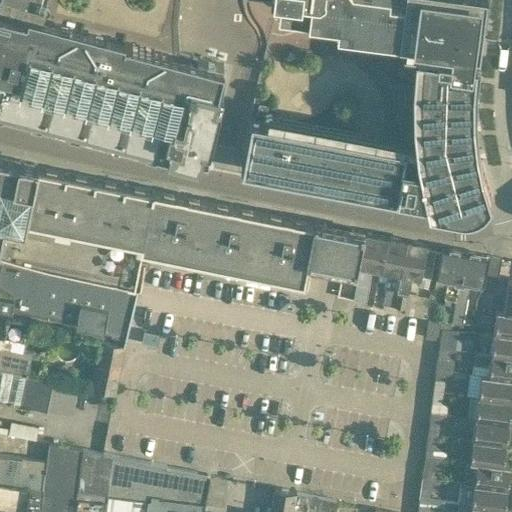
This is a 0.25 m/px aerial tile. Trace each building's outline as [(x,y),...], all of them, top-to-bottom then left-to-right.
[(0,0),(0,7),(103,33),(112,1),(178,20),(180,5),(180,0),(0,0)] [(434,196),(479,205),(490,193),(482,166),(482,165),(476,139),(473,112),(473,84),(475,56),(474,56),(470,55),(472,44),(468,43),(468,37),(477,38),(480,15),(482,0),(403,0),(399,31),(274,15),(254,93),(250,113),(249,118),(242,156),(241,163),(395,192),(396,189),(408,191),(425,195),(434,196)] [(286,0),(290,1),(290,6),(325,10),(326,5),(337,7),(336,14),(349,16),(348,21),(384,26),(385,21),(398,23),(400,0),(286,0)] [(112,1),(103,33),(0,7),(0,70),(181,119),(197,57),(179,52),(178,20),(112,1)] [(181,119),(0,70),(0,108),(183,157),(184,156),(198,160),(200,152),(202,152),(204,142),(208,143),(223,88),(219,87),(225,63),(213,60),(213,57),(209,56),(208,59),(197,57),(181,119)] [(143,248),(155,190),(37,166),(38,163),(19,159),(19,160),(0,156),(0,256),(37,266),(70,273),(114,284),(135,288),(143,248)] [(155,190),(143,248),(195,258),(207,200),(198,198),(198,196),(188,194),(188,196),(186,196),(175,193),(175,194),(173,193),(173,191),(163,189),(163,191),(155,190)] [(207,200),(195,258),(244,268),(248,269),(260,211),(251,209),(252,207),(242,205),(241,207),(239,207),(239,206),(228,204),(228,205),(226,204),(227,202),(217,200),(216,202),(207,200)] [(260,211),(248,269),(303,280),(307,261),(316,220),(314,220),(314,222),(305,220),(305,218),(295,216),(295,218),(293,218),(293,217),(282,215),(282,216),(279,215),(280,213),(270,211),(269,213),(260,211)] [(363,230),(340,225),(316,220),(307,261),(332,266),(355,271),(355,270),(356,270),(364,231),(363,231),(363,230)] [(380,269),(387,235),(365,231),(356,277),(357,277),(356,282),(367,284),(371,267),(380,269)] [(398,286),(407,239),(387,235),(380,269),(389,270),(384,293),(395,296),(397,286),(398,286)] [(430,279),(435,250),(426,249),(427,243),(407,239),(398,286),(397,286),(395,296),(394,305),(405,307),(411,275),(430,279)] [(441,252),(436,278),(447,280),(444,296),(445,296),(444,303),(454,305),(464,250),(442,246),(441,252)] [(454,305),(452,320),(462,322),(469,284),(480,286),(486,254),(464,250),(454,305)] [(497,282),(501,257),(490,255),(485,280),(497,282)] [(0,307),(26,313),(37,266),(0,256),(0,307)] [(81,325),(82,326),(103,330),(114,284),(70,273),(59,320),(81,325)] [(511,279),(507,278),(503,310),(511,311),(511,279)] [(364,301),(366,287),(356,285),(353,298),(364,301)] [(511,335),(511,311),(503,310),(496,309),(493,333),(511,335)] [(8,312),(0,310),(0,333),(4,334),(7,322),(8,312)] [(25,316),(8,312),(7,322),(4,334),(0,333),(0,363),(3,364),(28,370),(28,369),(33,349),(23,346),(25,337),(20,335),(25,316)] [(451,321),(440,319),(428,317),(425,336),(435,338),(435,335),(439,336),(440,330),(450,330),(451,321)] [(439,336),(438,347),(456,349),(460,349),(461,338),(450,336),(450,330),(440,330),(439,336)] [(511,356),(511,335),(493,333),(491,354),(511,356)] [(115,392),(124,344),(102,339),(92,387),(115,392)] [(511,356),(491,354),(476,351),(474,363),(489,365),(488,374),(488,375),(511,378),(511,356)] [(437,358),(435,368),(453,370),(454,360),(437,358)] [(73,414),(81,382),(28,369),(28,370),(20,402),(73,414)] [(511,400),(511,378),(488,375),(488,374),(481,373),(478,396),(511,400)] [(434,378),(433,390),(442,392),(444,379),(434,378)] [(433,390),(430,411),(447,414),(449,403),(441,403),(442,392),(433,390)] [(511,422),(511,400),(478,396),(475,417),(511,422)] [(511,443),(511,422),(475,417),(473,439),(506,443),(511,443)] [(429,421),(427,433),(437,434),(438,422),(429,421)] [(427,433),(426,444),(435,445),(437,434),(427,433)] [(503,464),(506,443),(473,439),(464,438),(460,460),(468,461),(468,459),(503,464)] [(202,511),(209,478),(210,474),(210,473),(166,465),(166,464),(103,451),(83,447),(49,441),(47,459),(46,459),(45,471),(45,473),(43,487),(41,503),(41,509),(40,511),(106,511),(109,492),(148,497),(146,511),(150,511),(155,511),(202,511)] [(22,456),(0,453),(0,481),(43,487),(45,473),(45,471),(46,459),(22,456)] [(510,465),(503,464),(468,459),(468,461),(470,461),(467,481),(507,487),(510,465)] [(423,464),(422,476),(432,477),(433,466),(423,464)] [(41,503),(43,487),(0,481),(0,510),(15,511),(40,511),(41,509),(41,503)] [(504,509),(507,487),(467,481),(467,482),(460,481),(457,501),(460,502),(459,503),(504,509)] [(292,511),(296,491),(296,490),(274,487),(271,507),(270,511),(292,511)] [(420,487),(419,497),(429,499),(430,489),(420,487)] [(335,511),(337,500),(296,491),(292,511),(335,511)] [(459,503),(458,511),(503,511),(504,509),(459,503)]
